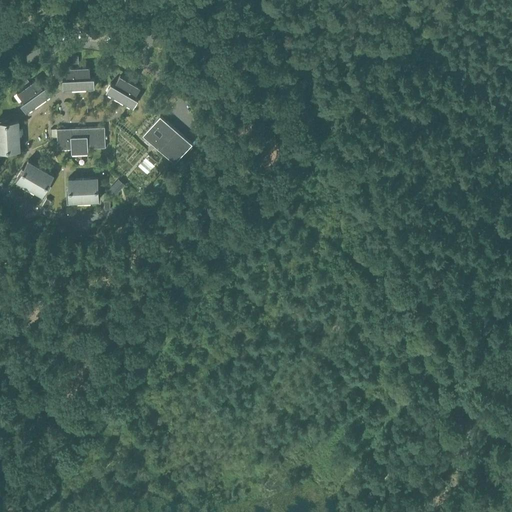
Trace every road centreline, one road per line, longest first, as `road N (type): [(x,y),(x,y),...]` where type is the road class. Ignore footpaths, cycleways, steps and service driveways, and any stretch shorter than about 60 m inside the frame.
road 1 (track): [(329,137),(257,0)]
road 2 (unknown): [(139,58),(70,44),(27,56),(0,76)]
